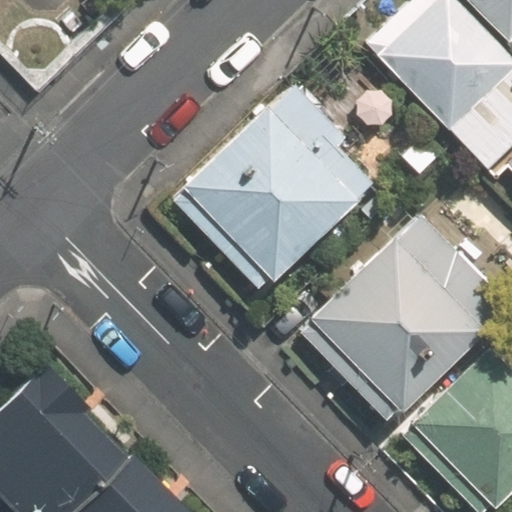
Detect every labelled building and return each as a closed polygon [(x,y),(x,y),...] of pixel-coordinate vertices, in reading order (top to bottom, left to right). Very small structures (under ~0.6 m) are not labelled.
[(511,40),(473,0),(403,0),(371,31),(492,157),(511,137),(511,40)] [(511,0),(485,0),(511,26),(511,0)] [(382,171),(298,79),(190,178),(275,270),(382,171)] [(511,302),(511,288),(433,202),(302,321),(387,415),(511,302)] [(511,482),(511,332),(406,426),(480,510),(511,482)] [(0,487),(24,511),(69,511),(136,447),(94,404),(107,392),(61,346),(0,405),(0,487)] [(198,511),(136,447),(69,511),(198,511)]
